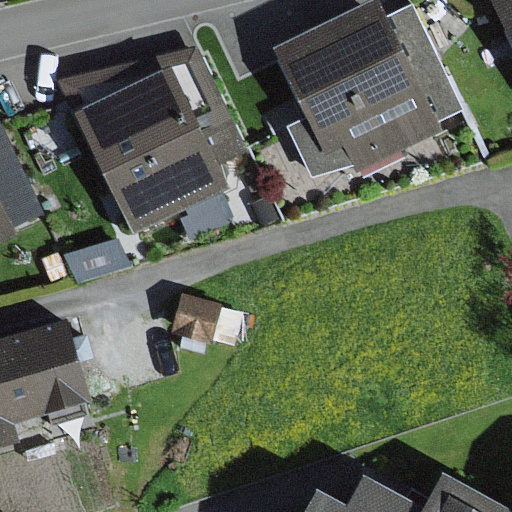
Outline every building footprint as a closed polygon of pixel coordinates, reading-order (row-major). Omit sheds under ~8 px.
[(511,0),(484,0),(511,56),(511,0)] [(372,5),(269,54),(304,124),(284,131),(310,181),(352,169),(355,173),(437,136),(431,125),(381,23),(372,5)] [(411,9),(381,23),(431,125),(461,110),(411,9)] [(196,52),(158,61),(194,140),(232,123),(196,52)] [(158,61),(55,82),(129,245),(226,201),(212,170),(247,154),(232,123),(194,140),(158,61)] [(0,130),(0,221),(5,232),(41,215),(0,130)] [(0,221),(0,249),(11,244),(5,232),(0,221)] [(118,241),(67,260),(77,286),(127,268),(118,241)] [(179,298),(169,335),(208,345),(218,309),(179,298)] [(60,329),(0,346),(0,452),(14,448),(9,434),(84,412),(60,329)] [(339,511),(323,511),(304,502),(299,511),(486,511),(434,485),(419,511),(408,511),(354,483),(339,511)]
